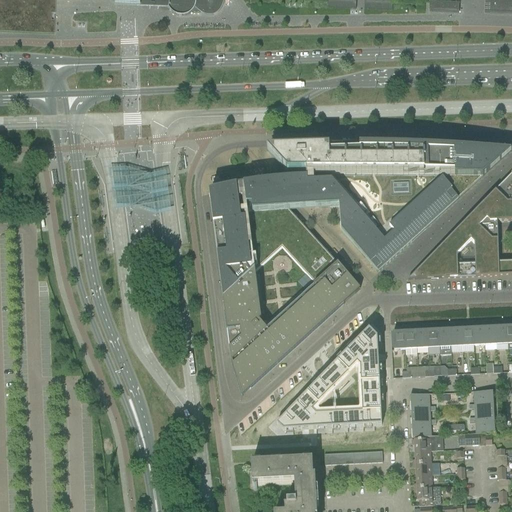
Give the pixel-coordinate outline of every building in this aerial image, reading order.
[(0,0),(0,32),(54,34),(55,0),(88,0),(99,0),(112,1),(112,3),(143,4),(142,0),(0,0)] [(166,0),(167,0),(166,1),(166,3),(166,4),(167,5),(167,7),(167,8),(168,9),(168,10),(170,13),(172,14),(176,16),(176,17),(177,17),(179,17),(180,17),(181,17),(183,17),(184,17),(185,17),(186,17),(188,16),(189,15),(190,15),(191,14),(200,14),(202,15),(203,15),(204,16),(205,16),(206,17),(208,17),(210,17),(212,16),(213,16),(214,16),(215,15),(216,15),(218,14),(219,13),(220,11),(221,10),(221,9),(222,7),(223,6),(223,5),(224,1),(223,0),(166,0)] [(349,10),(355,10),(355,0),(327,0),(327,9),(349,10)] [(392,0),(364,0),(364,11),(392,12),(392,3),(392,0)] [(511,0),(484,0),(484,14),(511,14),(511,0)] [(429,12),(429,13),(458,14),(458,13),(459,6),(459,5),(429,4),(429,12)] [(280,29),(280,19),(252,19),(252,29),(280,29)] [(217,194),(209,196),(223,302),(224,301),(255,273),(282,248),(306,274),(297,282),(306,292),(315,284),(316,285),(337,266),(296,221),(297,221),(297,220),(297,219),(297,218),(297,217),(296,217),(296,216),(295,216),(295,215),(294,215),(293,215),(292,215),(292,216),(288,212),(303,211),(304,211),(319,210),(339,208),(341,233),(378,274),(510,153),(450,151),(410,150),(357,149),(317,151),(267,152),(294,182),(277,184),(268,185),(258,186),(247,187),(237,189),(230,191),(223,192),(217,194)] [(156,213),(170,210),(165,169),(150,172),(125,164),(106,163),(112,207),(130,206),(156,213)] [(511,175),(408,281),(465,279),(499,278),(511,277),(511,175)] [(241,398),(257,384),(360,290),(337,266),(316,285),(313,288),(314,288),(266,331),(265,330),(261,326),(255,273),(223,302),(231,364),(241,398)] [(507,328),(495,329),(496,346),(508,345),(507,328)] [(495,329),(484,330),(485,346),(496,346),(495,329)] [(472,330),(461,331),(462,347),(473,347),(472,330)] [(484,330),(472,330),(473,347),(485,346),(484,330)] [(450,331),(438,332),(439,356),(439,357),(451,356),(450,348),(450,331)] [(461,331),(450,331),(450,348),(462,347),(461,331)] [(438,332),(427,333),(428,349),(428,356),(439,356),(438,332)] [(369,333),(277,425),(283,431),(381,426),(377,341),(369,333)] [(415,333),(404,334),(405,350),(405,357),(416,356),(416,350),(415,333)] [(427,333),(415,333),(416,350),(428,349),(427,333)] [(404,334),(392,334),(393,352),(394,352),(394,351),(405,350),(404,334)] [(475,424),(475,436),(494,435),(492,393),(473,394),(474,406),(468,406),(469,411),(474,411),(475,419),(469,420),(469,424),(475,424)] [(429,396),(410,397),(412,439),(431,438),(430,426),(436,426),(436,421),(430,422),(429,413),(435,412),(435,408),(429,408),(429,396)] [(459,448),(479,447),(479,436),(458,437),(459,448)] [(415,442),(414,442),(415,454),(431,453),(435,453),(434,439),(415,440),(415,442)] [(415,454),(415,466),(431,465),(431,453),(415,454)] [(252,465),(251,465),(252,488),(294,486),(295,505),(287,506),(287,510),(284,510),(284,511),(318,511),(316,510),(315,482),(313,482),(312,464),(252,467),(252,465)] [(415,466),(416,478),(432,477),(431,465),(415,466)] [(505,476),(498,476),(498,482),(498,488),(510,487),(510,483),(508,481),(505,482),(505,476)] [(416,478),(416,490),(432,489),(432,477),(416,478)] [(432,489),(416,490),(417,502),(419,502),(419,509),(433,508),(441,508),(440,498),(440,489),(432,489)]
